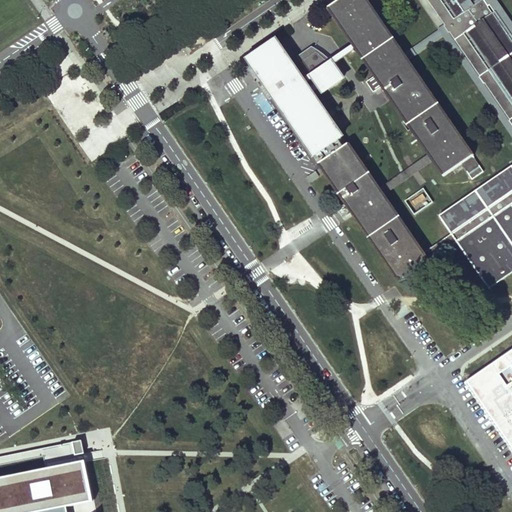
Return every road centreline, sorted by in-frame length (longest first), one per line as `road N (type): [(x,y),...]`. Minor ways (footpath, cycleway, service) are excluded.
road 1 (residential): [(359,426),(81,21)]
road 2 (residential): [(213,56),(437,377)]
road 3 (residential): [(437,377),(511,483)]
